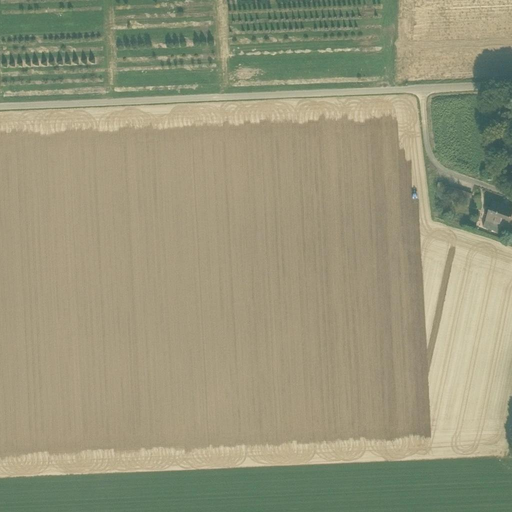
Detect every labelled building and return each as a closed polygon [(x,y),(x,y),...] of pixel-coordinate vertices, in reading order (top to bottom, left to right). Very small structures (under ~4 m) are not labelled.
[(444,203),(452,204),(452,201),(454,190),(446,189),(444,203)] [(452,201),(469,206),(472,196),(454,190),(452,201)] [(442,210),(450,212),(452,204),(444,203),(442,210)] [(492,203),(486,220),(502,226),(508,228),(511,217),(511,210),(501,207),(501,206),(492,203)] [(499,234),(502,226),(486,220),(483,228),(499,234)]
